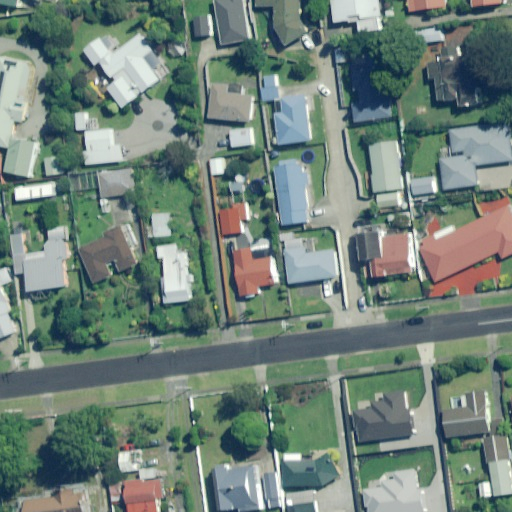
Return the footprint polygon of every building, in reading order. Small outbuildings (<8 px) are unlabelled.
[(251,41),(243,0),(214,0),(223,46),(251,41)] [(302,17),(301,0),(258,0),(258,8),(275,7),(276,26),(287,47),(311,34),(302,17)] [(333,0),(336,24),(360,21),(361,33),(384,30),(380,0),(333,0)] [(447,7),(445,0),(408,0),(411,12),(447,7)] [(210,36),(209,17),(194,19),(196,38),(210,36)] [(444,41),(442,28),(420,31),(422,44),(444,41)] [(155,52),(142,35),(114,55),(102,38),(85,51),(96,67),(101,63),(117,83),(109,89),(124,109),(162,81),(146,58),(155,52)] [(345,48),(335,49),(336,64),(347,62),(345,48)] [(394,118),(385,49),(365,51),(349,54),(355,91),(360,91),(361,103),(353,104),(356,123),(394,118)] [(483,106),(479,55),(453,57),(454,62),(430,64),(432,80),(438,79),(441,102),(462,100),(463,108),(483,106)] [(38,65),(24,62),(2,57),(0,64),(0,146),(12,149),(7,172),(31,177),(38,143),(14,138),(17,121),(26,122),(38,65)] [(282,99),(282,96),(280,85),(277,85),(276,75),(263,77),(265,87),(261,88),(263,102),(274,100),(280,146),(312,141),(306,96),(282,99)] [(230,85),(213,84),(210,119),(251,123),(254,96),(229,94),(230,85)] [(87,115),(78,114),(77,130),(86,130),(87,115)] [(511,161),(511,139),(510,123),(452,130),(455,158),(442,160),(446,190),(479,186),(477,166),(511,161)] [(87,151),(85,152),(87,165),(115,163),(112,130),(86,132),(87,151)] [(253,146),(251,130),(231,131),(232,148),(253,146)] [(404,205),(397,142),(371,145),(376,193),(378,193),(380,208),(404,205)] [(62,175),(61,158),(46,159),(48,176),(62,175)] [(224,174),(223,160),(211,161),(212,175),(224,174)] [(314,221),(305,162),(275,167),(284,226),(314,221)] [(137,193),(134,170),(100,174),(103,198),(137,193)] [(437,193),(436,178),(414,180),(416,195),(437,193)] [(244,181),(231,182),(232,192),(245,190),(244,181)] [(56,196),(54,184),(17,189),(18,201),(56,196)] [(444,237),(421,247),(437,282),(502,253),(505,259),(511,255),(511,206),(507,196),(479,209),(483,219),(444,237)] [(249,219),(247,204),(234,206),(234,209),(220,211),(224,235),(243,232),(241,221),(249,219)] [(425,216),(423,204),(414,205),(416,217),(425,216)] [(413,226),(410,212),(400,214),(403,228),(413,226)] [(173,236),(172,213),(154,215),(155,227),(149,227),(150,238),(173,236)] [(140,265),(124,227),(107,234),(109,238),(81,250),(96,284),(114,277),(109,265),(118,261),(123,272),(140,265)] [(384,237),(383,227),(360,230),(365,262),(367,279),(416,272),(411,233),(384,237)] [(27,255),(24,234),(12,236),(18,275),(28,274),(31,293),(69,287),(65,260),(70,260),(67,242),(46,245),(47,252),(27,255)] [(179,254),(178,245),(160,247),(167,304),(194,301),(188,253),(179,254)] [(258,259),(256,247),(235,251),(243,298),(261,295),(260,287),(277,284),(273,257),(258,259)] [(313,254),(312,247),(286,250),(291,284),(339,277),(335,250),(313,254)] [(13,312),(0,281),(0,339),(0,340),(18,333),(10,313),(13,312)] [(494,433),(489,391),(464,394),(465,408),(446,410),(449,438),(485,434),(494,433)] [(508,437),(485,440),(488,464),(511,461),(508,437)] [(142,470),(139,451),(121,454),(123,473),(142,470)] [(303,455),(284,455),(285,487),(325,486),(341,477),(341,460),(303,460),(303,455)] [(245,511),(263,509),(255,460),(215,467),(222,511),(223,511),(240,509),(240,511),(245,511)] [(511,494),(511,464),(511,461),(492,463),(496,496),(511,494)] [(157,478),(156,469),(143,471),(144,480),(157,478)] [(281,507),(278,473),(264,474),(267,508),(281,507)] [(166,499),(164,480),(129,484),(131,511),(161,511),(160,499),(166,499)] [(492,497),(491,483),(479,484),(480,498),(492,497)] [(316,511),(314,490),(287,494),(289,511),(316,511)] [(87,511),(85,494),(76,495),(76,493),(60,495),(60,497),(27,501),(28,511),(22,511),(21,511),(87,511)]
